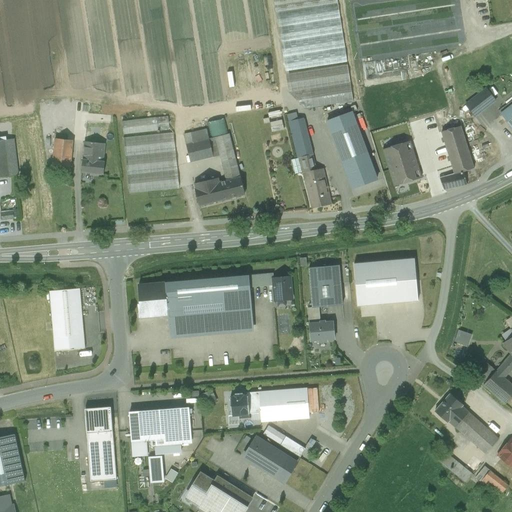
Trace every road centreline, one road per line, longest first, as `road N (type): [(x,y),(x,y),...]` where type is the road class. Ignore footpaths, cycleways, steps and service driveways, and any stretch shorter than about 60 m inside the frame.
road 1 (tertiary): [(113,248),(403,217),(511,176)]
road 2 (unclassified): [(113,248),(121,359),(115,376),(0,403)]
road 3 (residential): [(316,511),(404,369)]
road 4 (track): [(129,98),(183,110),(285,99)]
road 5 (track): [(455,201),(444,296),(425,353)]
